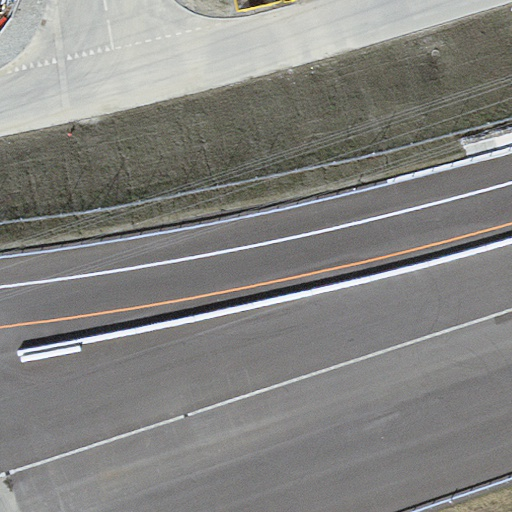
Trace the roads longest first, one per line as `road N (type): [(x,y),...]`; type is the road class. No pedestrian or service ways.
road 1 (motorway): [(511,245),(0,406)]
road 2 (motorway): [(511,197),(297,253),(0,302)]
road 3 (residential): [(0,108),(443,0)]
road 4 (motorway): [(166,511),(511,396)]
